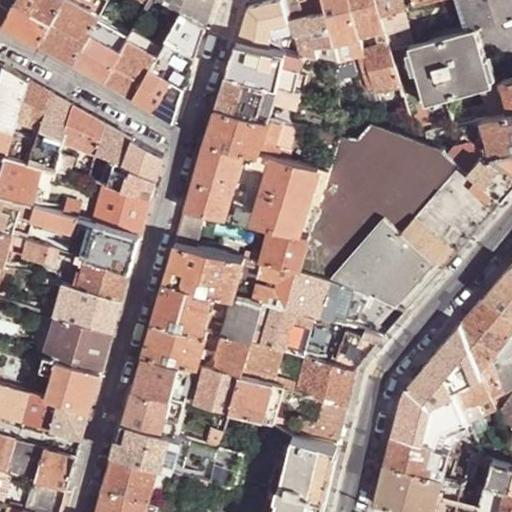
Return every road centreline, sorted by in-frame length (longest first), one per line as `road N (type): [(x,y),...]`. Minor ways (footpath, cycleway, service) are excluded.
road 1 (residential): [(181,144),(75,511)]
road 2 (residential): [(511,223),(378,380),(347,511)]
road 3 (residential): [(0,39),(181,144)]
